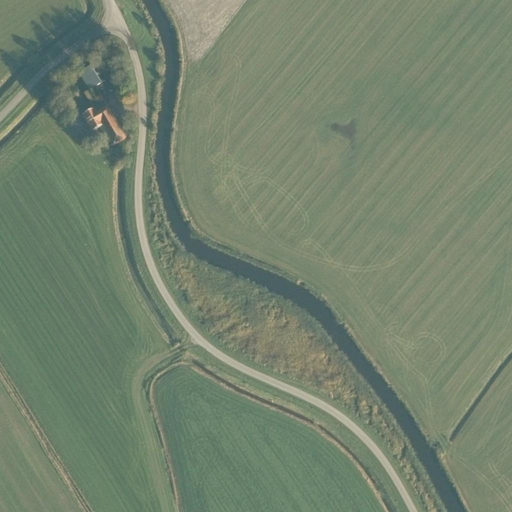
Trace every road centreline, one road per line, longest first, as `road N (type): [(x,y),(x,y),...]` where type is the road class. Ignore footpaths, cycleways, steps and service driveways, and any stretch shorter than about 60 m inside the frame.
road 1 (unclassified): [(412,511),(353,430),(222,358),(162,294),(138,223),(142,114),(138,74),(118,21)]
road 2 (unclassified): [(0,119),(56,63),(118,21)]
